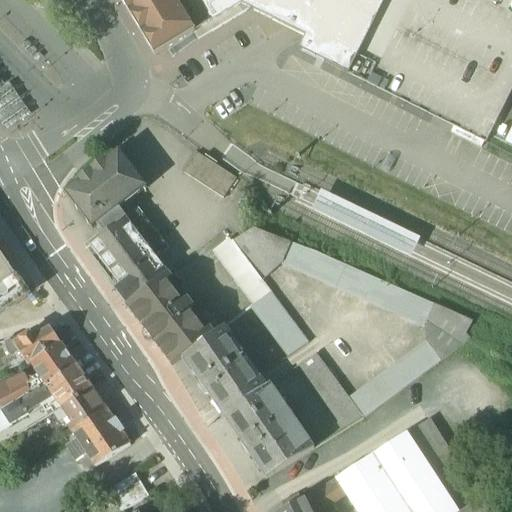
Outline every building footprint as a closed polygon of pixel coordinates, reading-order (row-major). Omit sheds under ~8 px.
[(174,0),(120,0),(155,59),(195,35),(174,0)] [(174,0),(195,35),(253,0),(174,0)] [(511,89),(511,0),(479,0),(463,35),(445,70),(303,0),(280,0),(276,9),(266,4),(257,0),(254,0),(265,18),(320,45),(314,59),(486,145),(511,89)] [(280,0),(257,0),(266,4),(276,9),(280,0)] [(303,0),(445,70),(463,35),(479,0),(303,0)] [(23,44),(20,47),(35,62),(38,59),(23,44)] [(0,122),(6,131),(29,116),(8,84),(5,86),(0,79),(0,122)] [(147,189),(119,153),(117,154),(105,163),(104,162),(77,183),(78,184),(66,194),(65,194),(64,195),(77,210),(76,211),(77,211),(87,225),(88,226),(88,225),(92,231),(97,228),(91,220),(113,202),(119,210),(129,201),(130,202),(146,190),(147,189)] [(206,160),(196,154),(183,174),(193,180),(206,160)] [(226,173),(206,160),(193,180),(214,193),(226,173)] [(226,173),(214,193),(224,200),(236,180),(226,173)] [(417,257),(426,237),(326,193),(317,214),(417,257)] [(138,210),(126,219),(119,210),(113,202),(91,220),(97,228),(98,228),(99,228),(105,236),(90,247),(120,287),(114,292),(126,308),(169,275),(151,252),(162,243),(138,210)] [(290,244),(254,231),(232,244),(261,284),(281,265),(283,264),(282,263),(290,244)] [(229,241),(212,253),(253,308),(270,295),(261,284),(232,244),(229,241)] [(434,306),(290,244),(282,263),(283,264),(281,265),(424,328),(434,306)] [(0,313),(28,296),(27,294),(26,295),(15,278),(16,277),(15,276),(14,277),(9,269),(10,269),(9,268),(0,254),(0,313)] [(215,336),(169,275),(126,308),(171,367),(183,359),(215,336)] [(307,346),(270,295),(253,308),(251,310),(288,359),(307,346)] [(472,323),(434,306),(424,328),(426,344),(440,363),(470,341),(466,336),(472,323)] [(215,336),(183,359),(216,407),(258,377),(225,329),(215,336)] [(18,343),(13,345),(17,351),(28,368),(31,366),(61,347),(50,331),(33,341),(29,336),(18,343)] [(17,339),(5,342),(7,350),(11,356),(17,351),(13,345),(18,343),(17,339)] [(350,401),(349,402),(363,421),(440,363),(426,344),(350,401)] [(76,368),(61,347),(31,366),(41,380),(30,379),(20,385),(27,397),(76,368)] [(350,401),(316,355),(297,368),(344,433),(363,421),(349,402),(350,401)] [(91,390),(76,368),(27,397),(2,412),(11,426),(27,416),(26,414),(53,398),(60,409),(61,408),(91,390)] [(20,385),(0,397),(0,408),(2,412),(27,397),(20,385)] [(105,411),(91,390),(61,408),(68,418),(63,421),(71,433),(71,432),(105,411)] [(314,451),(277,397),(232,429),(267,480),(314,451)] [(105,411),(71,432),(77,441),(74,444),(84,459),(88,456),(96,469),(129,447),(105,411)] [(423,460),(444,446),(429,422),(407,436),(423,460)] [(457,511),(423,460),(407,436),(373,458),(407,511),(457,511)] [(487,511),(444,446),(423,460),(457,511),(487,511)] [(407,511),(373,458),(308,500),(314,511),(318,511),(346,495),(356,511),(407,511)] [(135,475),(108,491),(119,511),(123,511),(148,498),(135,475)] [(299,497),(285,505),(288,511),(302,503),(299,497)] [(288,511),(285,511),(314,511),(308,500),(288,511)]
